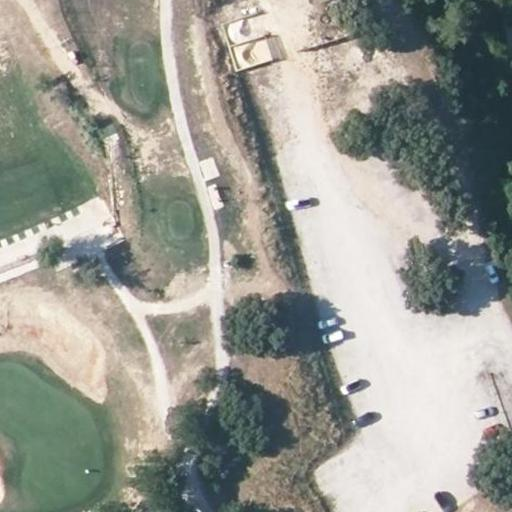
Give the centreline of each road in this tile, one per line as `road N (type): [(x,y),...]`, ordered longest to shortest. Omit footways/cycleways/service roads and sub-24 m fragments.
road 1 (track): [(385,0),(460,163),(511,350)]
road 2 (track): [(212,283),(207,206),(170,69),(167,0)]
road 3 (track): [(204,511),(181,470),(139,311),(96,253)]
road 4 (track): [(181,470),(220,407),(212,283),(178,308),(139,311)]
